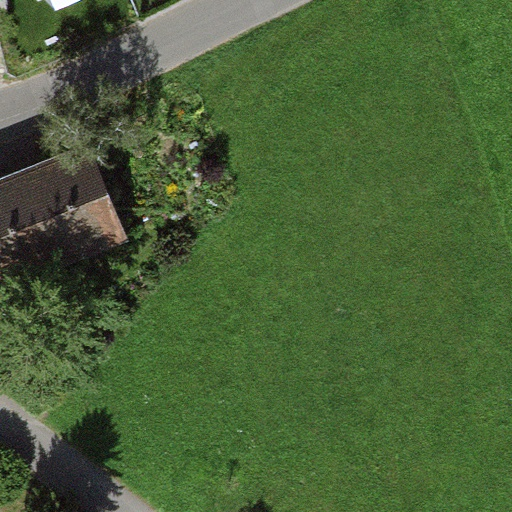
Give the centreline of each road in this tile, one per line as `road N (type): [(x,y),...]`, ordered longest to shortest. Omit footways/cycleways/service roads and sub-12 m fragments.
road 1 (unclassified): [(256,0),(0,118)]
road 2 (residential): [(117,511),(0,418)]
